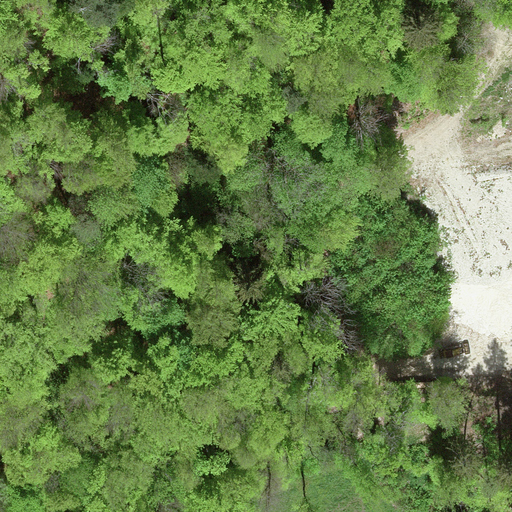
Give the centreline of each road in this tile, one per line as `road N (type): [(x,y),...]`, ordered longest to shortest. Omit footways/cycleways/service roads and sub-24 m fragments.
road 1 (track): [(511,360),(442,368),(387,362),(346,330),(324,262),(325,227),(346,186),(462,97),(511,10)]
road 2 (track): [(511,386),(414,431),(351,480)]
